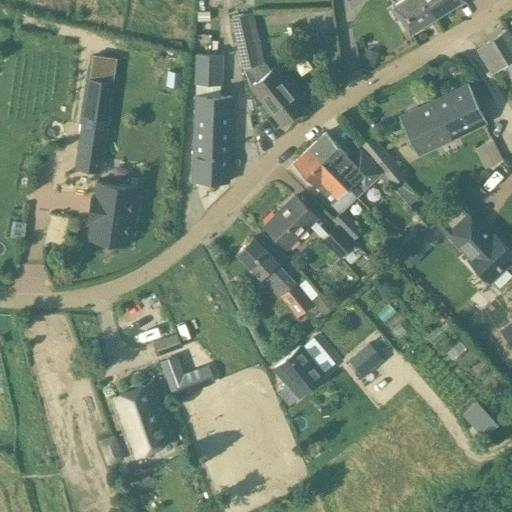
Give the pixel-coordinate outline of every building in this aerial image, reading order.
[(432,17),(421,0),(399,0),(393,4),(409,31),(432,17)] [(421,0),(432,17),(460,0),(421,0)] [(257,64),(260,63),(255,40),(259,38),(252,11),(231,16),(241,68),(243,67),(257,64)] [(500,69),(511,61),(511,48),(502,32),(484,42),(500,69)] [(221,84),(222,53),(195,52),(193,83),(221,84)] [(257,64),(243,67),(250,85),(281,125),(307,105),(275,66),(265,74),(257,64)] [(76,167),(101,171),(114,81),(89,78),(76,167)] [(407,132),(476,99),(468,82),(399,115),(407,132)] [(228,181),(231,96),(195,95),(192,180),(228,181)] [(476,99),(407,132),(417,154),(486,121),(476,99)] [(384,171),(375,162),(377,161),(363,146),(352,156),(326,129),(309,146),(349,187),(356,194),(358,196),(384,171)] [(404,174),(372,134),(362,142),(395,182),(404,174)] [(486,168),(504,159),(493,137),(475,146),(486,168)] [(356,194),(349,187),(309,146),(293,162),(333,203),(338,198),(344,205),(356,194)] [(88,238),(129,244),(137,186),(97,180),(95,196),(91,195),(88,218),(91,218),(88,238)] [(287,247),(318,217),(295,193),(264,224),(287,247)] [(360,231),(354,225),(356,223),(342,208),(332,218),(346,233),(352,238),(360,231)] [(489,281),(511,259),(511,249),(494,231),(493,233),(472,210),(447,233),(469,257),(468,258),(489,281)] [(337,224),(322,238),(340,256),(355,242),(337,224)] [(261,275),(281,296),(296,315),(314,300),(298,281),(296,283),(276,261),(278,259),(253,235),(237,251),(261,276),(261,275)] [(511,319),(501,328),(511,342),(511,319)] [(182,345),(178,333),(155,340),(158,353),(182,345)] [(317,334),(305,341),(322,369),(333,362),(317,334)] [(381,356),(370,342),(350,359),(361,373),(381,356)] [(299,395),(325,373),(300,344),(274,366),(299,395)] [(209,365),(183,375),(175,355),(160,361),(173,395),(214,380),(209,365)] [(133,456),(149,449),(177,438),(154,381),(110,398),(133,456)] [(476,398),(461,412),(483,435),(498,421),(476,398)] [(98,437),(106,463),(123,457),(114,431),(98,437)]
